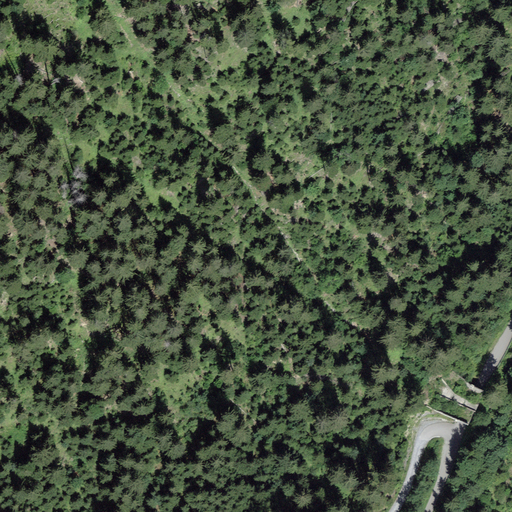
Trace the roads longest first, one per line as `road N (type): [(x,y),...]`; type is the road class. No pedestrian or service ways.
road 1 (tertiary): [(428,511),(511,326)]
road 2 (track): [(458,439),(427,430),(393,511)]
